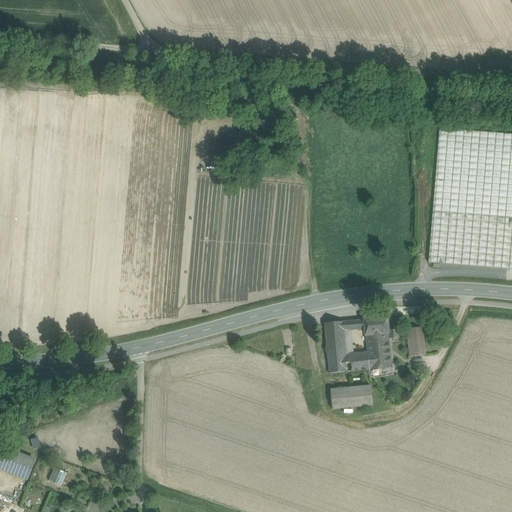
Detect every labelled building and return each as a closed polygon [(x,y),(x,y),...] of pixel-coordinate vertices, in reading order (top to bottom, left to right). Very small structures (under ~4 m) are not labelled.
[(511,134),(439,128),(433,212),(511,218),(511,134)] [(511,218),(433,212),(428,263),(511,269),(511,218)] [(387,317),(364,319),(364,320),(365,329),(366,335),(388,333),(389,333),(389,330),(387,317)] [(364,320),(343,322),(344,330),(352,330),(365,329),(364,320)] [(343,321),(324,323),(329,374),(347,372),(347,360),(344,330),(343,322),(343,321)] [(423,327),(406,329),(409,356),(426,354),(423,327)] [(398,329),(389,330),(389,333),(388,333),(389,338),(399,337),(398,329)] [(352,330),(344,330),(346,354),(354,354),(352,330)] [(388,333),(366,335),(368,352),(354,354),(346,354),(347,360),(347,372),(392,368),(389,338),(388,333)] [(370,386),(331,390),(333,410),(372,406),(370,386)] [(34,460),(0,446),(0,468),(27,479),(34,460)] [(68,473),(54,467),(48,481),(62,487),(68,473)]
